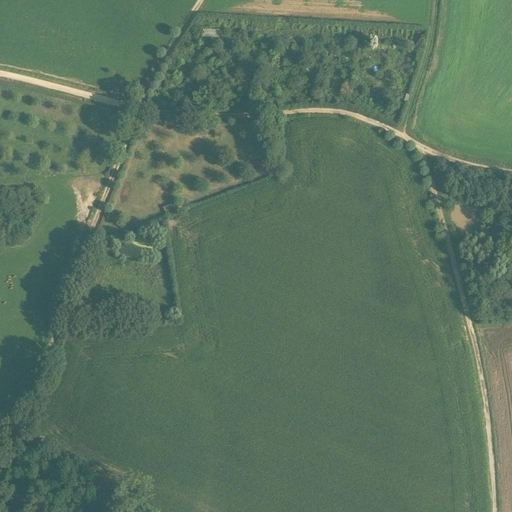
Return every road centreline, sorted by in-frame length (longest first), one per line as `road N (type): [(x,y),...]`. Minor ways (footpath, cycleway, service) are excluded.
road 1 (track): [(0,475),(140,108)]
road 2 (track): [(495,511),(479,371),(421,147)]
road 3 (track): [(140,108),(210,116),(341,110),(401,135)]
road 4 (unclassified): [(140,108),(0,72)]
road 5 (track): [(201,0),(140,108)]
